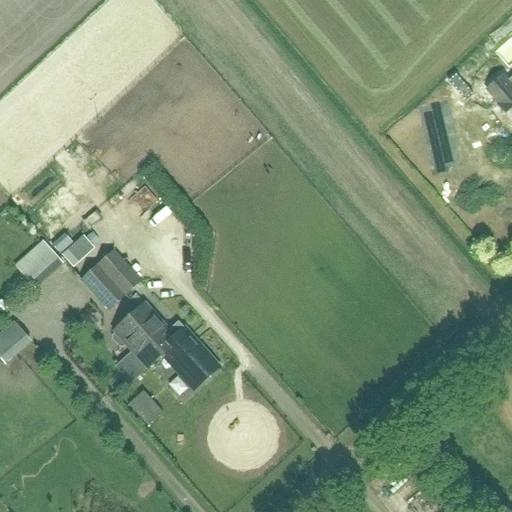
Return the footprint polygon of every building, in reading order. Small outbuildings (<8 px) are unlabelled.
[(465,102),(473,95),(456,75),(448,82),(465,102)] [(503,77),(487,90),(499,105),(511,121),(511,120),(511,87),(507,82),(503,77)] [(38,284),(65,260),(45,238),(18,263),(38,284)] [(113,252),(97,267),(124,296),(140,282),(113,252)] [(108,311),(124,296),(97,267),(81,281),(108,311)] [(147,370),(163,356),(159,352),(180,334),(174,328),(168,333),(144,306),(114,332),(116,334),(113,337),(113,341),(119,348),(123,348),(125,346),(147,370)] [(15,327),(0,339),(0,357),(7,365),(30,345),(15,327)] [(159,352),(163,356),(193,390),(217,369),(183,330),(180,334),(159,352)] [(143,392),(129,405),(148,427),(163,414),(143,392)]
